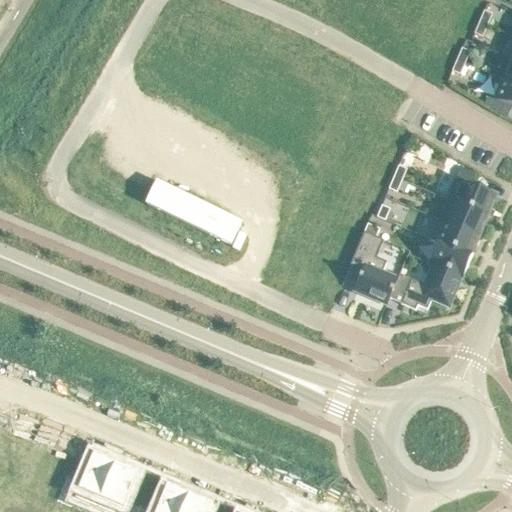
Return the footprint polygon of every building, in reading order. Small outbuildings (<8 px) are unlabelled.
[(484,12),(479,23),(487,27),(492,15),(484,12)] [(487,27),(479,23),(474,35),(482,39),(487,27)] [(478,69),(486,45),(475,41),(467,66),(478,69)] [(461,49),(457,61),(465,64),(470,53),(461,49)] [(460,76),(465,64),(457,61),(452,72),(460,76)] [(496,102),(501,104),(511,108),(511,84),(505,81),(496,102)] [(399,167),(394,179),(401,182),(406,170),(399,167)] [(397,193),(401,182),(394,179),(389,190),(397,193)] [(453,204),(488,218),(497,198),(462,183),(455,180),(447,201),(453,204)] [(157,182),(146,205),(231,247),(243,223),(157,182)] [(447,201),(438,221),(445,224),(480,238),(488,218),(453,204),(447,201)] [(384,222),(389,210),(381,207),(377,219),(384,222)] [(480,238),(445,224),(438,221),(430,241),(436,244),(471,258),(480,238)] [(367,226),(364,234),(375,238),(378,231),(367,226)] [(364,234),(347,273),(360,278),(354,291),(369,296),(367,299),(382,305),(383,302),(388,304),(389,300),(393,291),(397,282),(377,274),(383,262),(376,259),(383,242),(375,238),(364,234)] [(462,279),(471,258),(436,244),(428,265),(431,266),(459,278),(462,279)] [(393,291),(389,300),(401,304),(400,305),(415,312),(417,307),(427,311),(431,301),(446,307),(459,278),(431,266),(423,286),(399,276),(397,282),(393,291)] [(23,478),(41,433),(19,424),(8,452),(0,448),(0,470),(1,469),(23,478)] [(64,443),(41,433),(23,478),(45,487),(41,496),(55,501),(66,476),(52,470),(64,443)] [(97,509),(115,464),(93,455),(81,483),(66,476),(55,501),(71,508),(74,499),(97,509)] [(138,511),(140,507),(126,501),(138,474),(115,464),(97,509),(104,511),(138,511)] [(182,511),(189,495),(167,486),(155,511),(151,511),(140,507),(138,511),(182,511)] [(208,511),(211,504),(189,495),(182,511),(208,511)]
